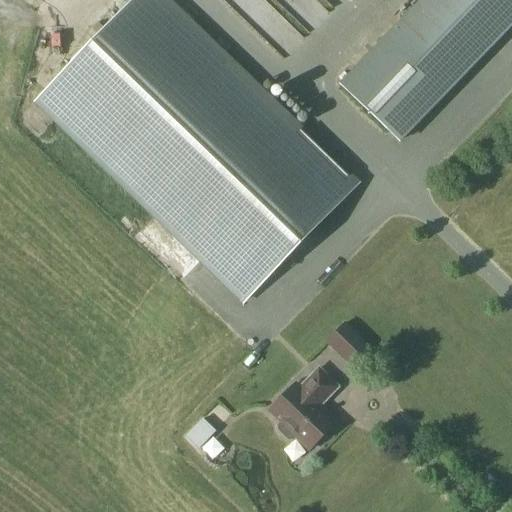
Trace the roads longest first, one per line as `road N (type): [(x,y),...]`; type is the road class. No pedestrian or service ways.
road 1 (unknown): [(241,331),(511,45)]
road 2 (unknown): [(476,511),(326,358)]
